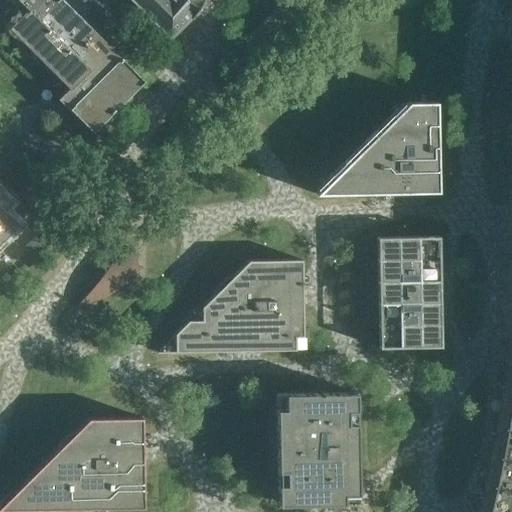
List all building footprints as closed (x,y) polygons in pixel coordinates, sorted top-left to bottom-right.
[(120,58),(105,44),(106,43),(62,0),(17,0),(28,10),(9,28),(68,89),(58,99),(70,111),(71,110),(93,132),(144,81),(121,58),(120,58)] [(130,0),(170,39),(191,17),(192,18),(194,14),(195,14),(202,3),(203,0),(130,0)] [(438,192),(436,102),(408,102),(390,120),(387,118),(376,129),(379,132),(330,180),(327,177),(316,188),(318,191),(316,194),(377,193),(417,192),(438,192)] [(0,242),(18,225),(4,211),(12,203),(0,191),(0,242)] [(440,301),(440,282),(439,248),(439,236),(377,237),(379,348),(441,347),(441,338),(440,329),(440,303),(440,301)] [(302,274),(302,260),(248,261),(174,333),(175,352),(215,351),(261,350),(295,350),(295,336),(303,336),(302,306),(302,274)] [(511,511),(511,316),(511,324),(510,329),(509,343),(505,369),(501,400),(496,429),(490,458),(482,496),(481,501),(479,509),(477,511),(511,511)] [(356,403),(356,393),(346,393),(314,393),(276,394),(277,439),(277,448),(278,505),(314,504),(323,504),(358,503),(358,482),(356,414),(356,403)] [(110,508),(144,508),(143,461),(142,438),(142,417),(88,419),(0,506),(0,510),(79,509),(110,508)]
